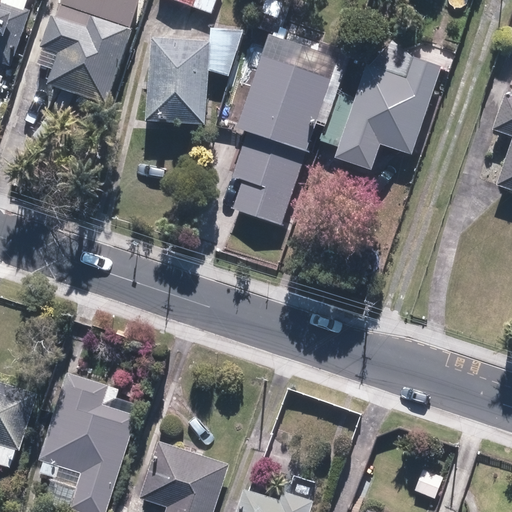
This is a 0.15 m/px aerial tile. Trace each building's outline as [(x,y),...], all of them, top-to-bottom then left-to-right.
[(0,0),(0,60),(12,65),(32,9),(5,0),(0,0)] [(108,103),(144,0),(62,0),(46,46),(62,52),(51,83),(108,103)] [(178,0),(213,13),(218,0),(178,0)] [(262,10),(257,23),(285,33),(290,20),(262,10)] [(214,39),(154,35),(149,120),(208,124),(214,39)] [(310,149),(333,79),(265,57),(242,127),(310,149)] [(416,58),(410,76),(371,64),(361,97),(341,90),(325,140),(344,146),(341,157),(377,168),(385,144),(416,154),(444,67),(416,58)] [(511,187),(511,94),(509,94),(497,128),(511,133),(511,151),(501,184),(511,187)] [(308,162),(250,139),(237,172),(248,177),(237,205),(284,223),(308,162)] [(44,457),(86,471),(74,508),(86,511),(109,511),(142,414),(106,403),(112,384),(72,371),(44,457)] [(41,393),(0,379),(0,441),(23,449),(41,393)] [(144,495),(171,504),(168,511),(216,511),(233,464),(163,441),(144,495)] [(446,478),(424,470),(417,492),(438,500),(446,478)] [(311,511),(316,500),(287,490),(285,499),(248,487),(240,511),(311,511)]
